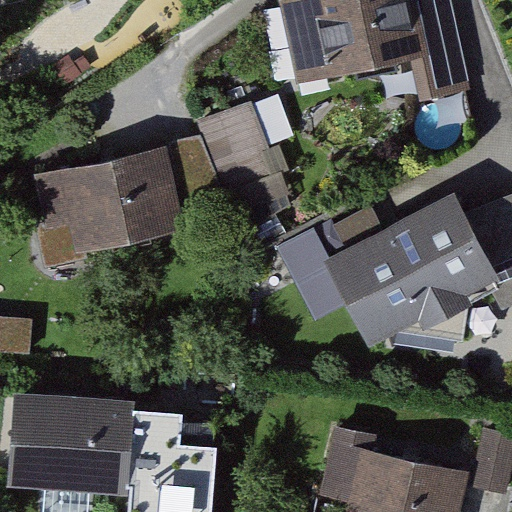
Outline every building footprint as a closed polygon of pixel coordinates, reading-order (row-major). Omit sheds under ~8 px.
[(17,0),(1,0),(0,1),(0,63),(41,41),(17,0)] [(413,0),(308,0),(282,6),(298,91),(414,64),(428,111),(473,99),(450,0),(431,0),(415,4),(413,0)] [(203,147),(31,179),(51,271),(184,241),(180,213),(225,196),(286,174),(253,107),(197,130),(203,147)] [(449,199),(322,261),(366,351),(493,290),(505,316),(511,312),(511,200),(462,225),(449,199)] [(129,399),(6,395),(4,494),(126,497),(128,412),(129,399)] [(161,413),(128,412),(129,511),(209,511),(210,446),(161,444),(161,413)] [(511,473),(511,427),(484,423),(475,475),(511,481),(511,473)] [(379,438),(336,429),(322,498),(348,503),(345,511),(460,511),(469,474),(376,455),(379,438)]
